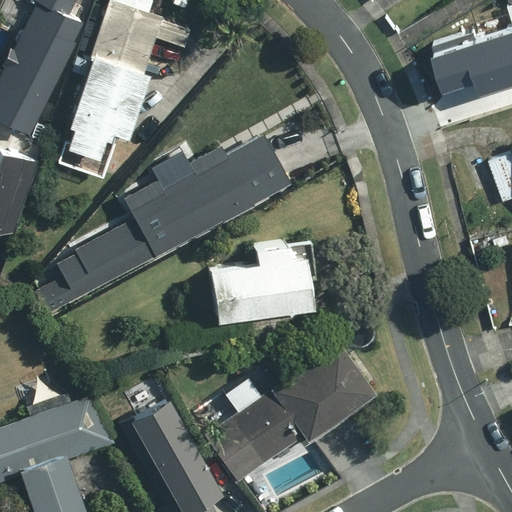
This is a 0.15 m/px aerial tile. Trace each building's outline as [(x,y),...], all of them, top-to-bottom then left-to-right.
[(85,15),(69,6),(72,0),(37,0),(0,73),(0,112),(28,126),(85,15)] [(112,130),(114,123),(126,127),(163,10),(148,5),(149,0),(105,0),(69,116),(74,117),(68,137),(98,147),(104,127),(112,130)] [(426,45),(447,108),(511,86),(511,4),(508,6),(511,19),(511,28),(470,42),(467,32),(426,45)] [(37,280),(49,302),(288,169),(262,123),(227,143),(221,133),(122,188),(135,210),(55,254),(62,267),(37,280)] [(0,219),(11,220),(36,154),(0,134),(0,219)] [(257,252),(210,259),(219,313),(313,298),(305,244),(292,246),(291,234),(255,240),(257,252)] [(378,383),(340,332),(206,429),(239,474),(305,426),(310,432),(378,383)] [(0,471),(2,476),(21,469),(36,511),(61,511),(88,502),(69,450),(109,436),(91,388),(0,421),(0,471)] [(117,417),(164,498),(156,503),(161,511),(216,511),(204,490),(221,480),(168,388),(117,417)]
